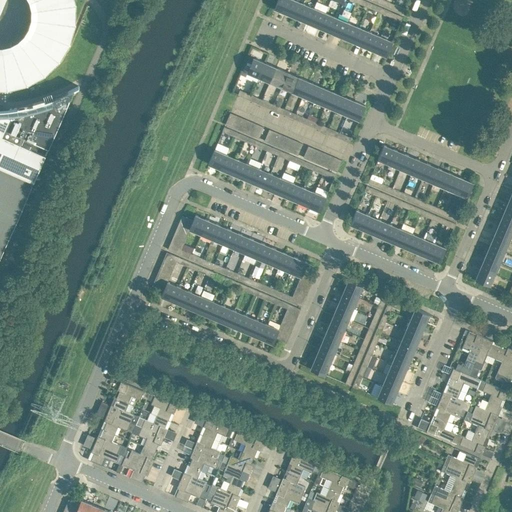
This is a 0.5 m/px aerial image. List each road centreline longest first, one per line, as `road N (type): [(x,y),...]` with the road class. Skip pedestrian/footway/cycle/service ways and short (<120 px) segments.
road 1 (residential): [(339,246),(284,367),(132,304)]
road 2 (residential): [(60,462),(132,304)]
road 3 (residential): [(321,238),(189,182)]
road 4 (residential): [(404,423),(457,295)]
road 5 (residential): [(132,304),(179,189),(189,182)]
road 6 (residential): [(390,77),(264,25)]
road 7 (residential): [(358,153),(234,102)]
road 8 (residential): [(491,182),(369,127)]
